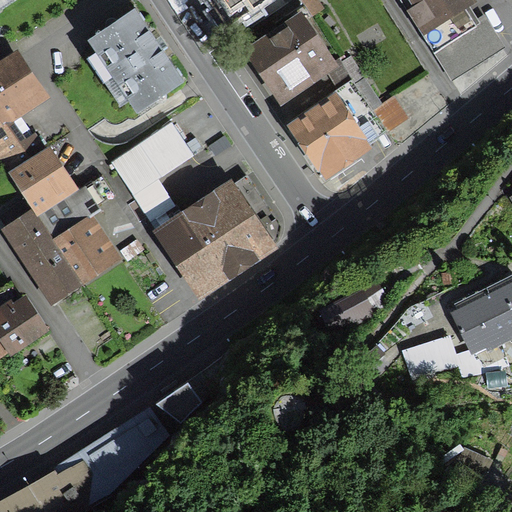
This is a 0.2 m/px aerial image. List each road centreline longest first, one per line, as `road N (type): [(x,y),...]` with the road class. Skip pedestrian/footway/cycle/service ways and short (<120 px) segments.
road 1 (primary): [(332,238),(0,467)]
road 2 (residential): [(332,238),(168,0)]
road 3 (primary): [(470,122),(332,238)]
road 4 (residential): [(389,0),(470,122)]
